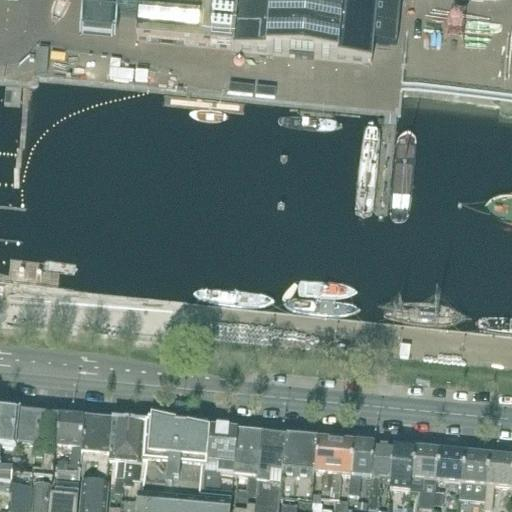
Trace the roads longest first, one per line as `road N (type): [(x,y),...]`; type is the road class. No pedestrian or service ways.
road 1 (primary): [(511,419),(0,367)]
road 2 (unclassified): [(36,65),(364,96),(393,86)]
